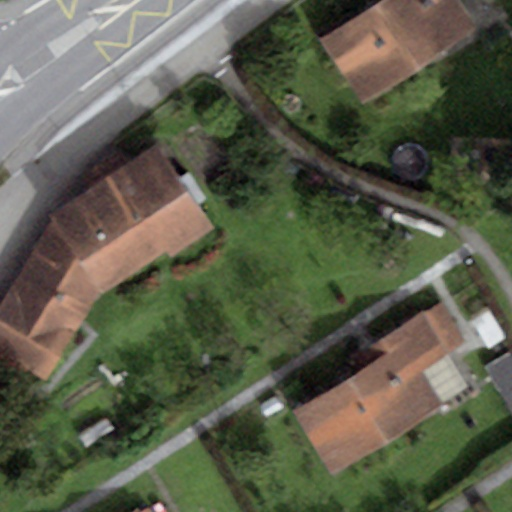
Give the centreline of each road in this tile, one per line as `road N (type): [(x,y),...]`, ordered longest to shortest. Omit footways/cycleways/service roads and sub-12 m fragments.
road 1 (unclassified): [(294,0),(26,201),(0,234)]
road 2 (tertiary): [(165,0),(0,109)]
